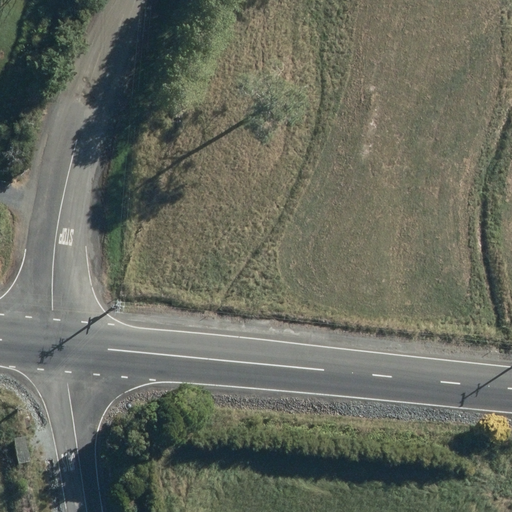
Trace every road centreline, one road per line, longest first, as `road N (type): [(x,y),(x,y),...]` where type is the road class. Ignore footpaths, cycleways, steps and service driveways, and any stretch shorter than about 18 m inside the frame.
road 1 (tertiary): [(57,345),(511,390)]
road 2 (unclassified): [(128,0),(64,186),(57,345)]
road 3 (unclassified): [(89,511),(57,345)]
